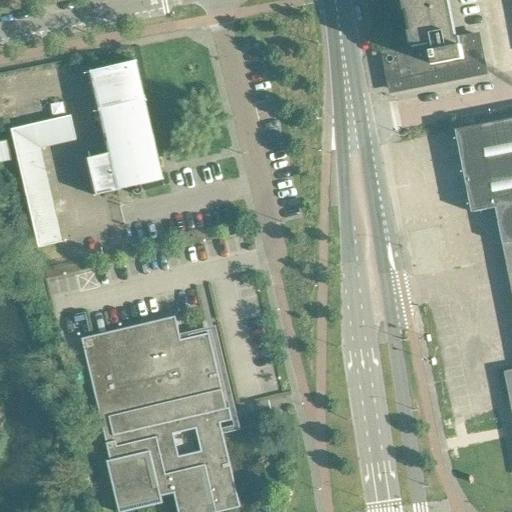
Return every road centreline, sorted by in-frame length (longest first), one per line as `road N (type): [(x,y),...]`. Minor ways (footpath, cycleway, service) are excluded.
road 1 (tertiary): [(421,511),(366,164),(351,125)]
road 2 (tertiary): [(351,125),(343,159),(359,355),(385,511)]
road 3 (unclassified): [(216,0),(275,273)]
road 4 (residential): [(0,31),(166,0)]
road 5 (residential): [(351,125),(508,92)]
road 6 (tertiary): [(351,125),(335,0)]
